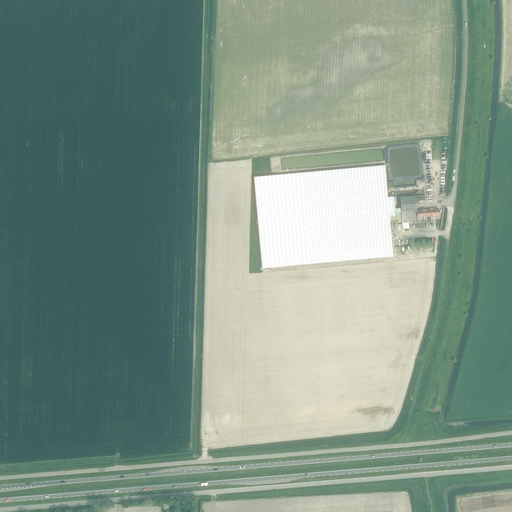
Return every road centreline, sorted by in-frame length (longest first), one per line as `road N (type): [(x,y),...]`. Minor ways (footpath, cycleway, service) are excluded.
road 1 (unclassified): [(0,478),(511,434)]
road 2 (primary): [(0,500),(511,457)]
road 3 (primary): [(511,444),(0,487)]
road 4 (unclassified): [(0,510),(511,468)]
road 5 (unclassified): [(451,210),(465,76),(463,0)]
